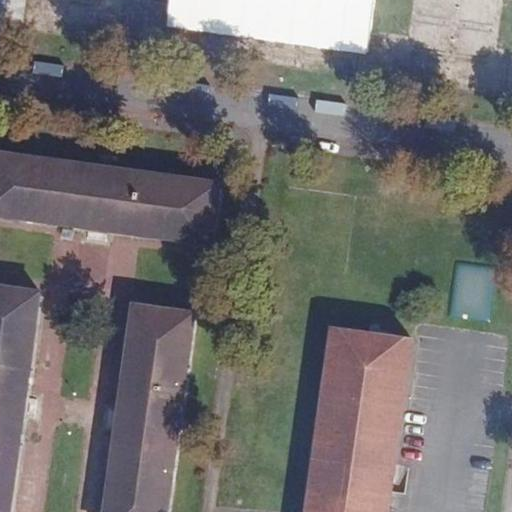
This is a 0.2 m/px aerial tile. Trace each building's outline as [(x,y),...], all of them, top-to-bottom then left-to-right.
[(165,0),(161,24),(365,56),(374,0),(165,0)] [(221,185),(54,162),(0,154),(0,216),(212,245),(221,185)] [(492,319),(494,266),(454,264),(452,317),(492,319)] [(0,511),(11,511),(41,293),(0,287),(0,511)] [(135,306),(106,511),(168,511),(195,314),(135,306)] [(308,511),(390,511),(394,484),(414,341),(334,329),(308,511)]
